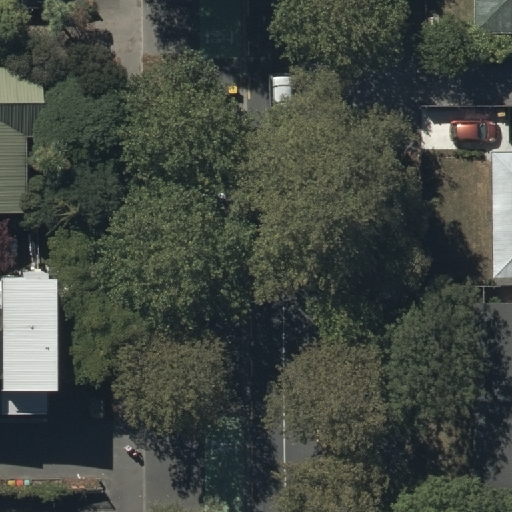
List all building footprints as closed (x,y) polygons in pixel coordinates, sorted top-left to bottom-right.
[(511,0),(476,0),(476,36),(511,36),(511,0)] [(0,218),(21,218),(21,140),(43,140),(43,93),(36,93),(36,71),(0,70),(0,218)] [(511,152),(492,153),(493,280),(511,280),(511,152)] [(0,418),(47,419),(47,270),(18,270),(18,280),(0,279),(0,418)] [(511,511),(511,308),(474,308),(475,511),(511,511)]
